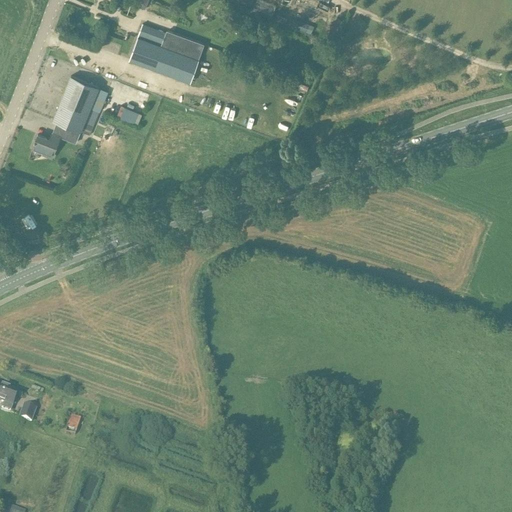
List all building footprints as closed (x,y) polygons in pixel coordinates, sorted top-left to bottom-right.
[(141,0),(138,7),(145,9),(148,0),(141,0)] [(259,0),(256,8),(272,15),(275,6),(260,0),(259,0)] [(236,13),(234,21),(246,25),(249,17),(236,13)] [(307,31),(309,24),(294,19),(291,26),(307,31)] [(142,24),(138,37),(137,37),(129,60),(191,83),(199,60),(205,44),(167,30),(166,32),(142,24)] [(100,112),(109,91),(71,76),(53,120),(57,122),(80,132),(90,135),(99,111),(100,112)] [(289,79),(287,84),(306,91),(308,86),(289,79)] [(246,92),(238,100),(241,103),(249,96),(246,92)] [(76,143),(80,132),(57,122),(53,133),(52,132),(50,138),(38,134),(33,148),(53,156),(60,136),(76,143)] [(11,412),(18,392),(0,385),(0,401),(3,403),(1,408),(11,412)] [(23,404),(19,418),(32,423),(36,409),(23,404)] [(71,416),(65,431),(75,435),(80,419),(71,416)]
